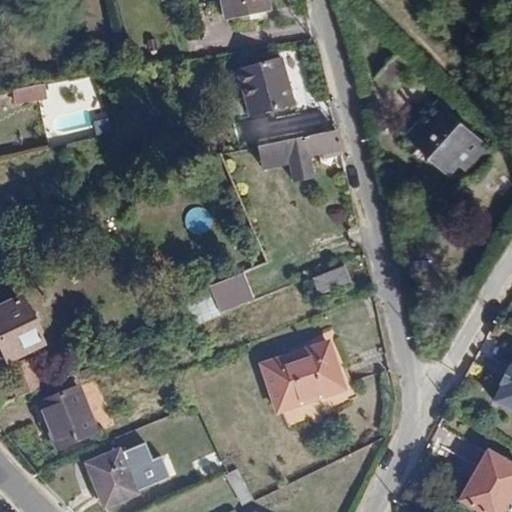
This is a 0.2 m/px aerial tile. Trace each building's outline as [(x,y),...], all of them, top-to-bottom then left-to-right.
[(264,0),(220,0),(226,21),(267,11),(264,0)] [(287,52),(295,97),(308,95),(300,50),(287,52)] [(282,58),(237,71),(251,119),(296,106),(282,58)] [(393,59),(372,85),(384,96),(407,70),(393,59)] [(47,83),(14,86),(16,102),(49,98),(47,83)] [(432,91),(397,122),(432,161),(445,149),(459,166),(481,146),(432,91)] [(340,150),(334,127),(284,137),(288,161),(306,158),(315,156),(331,153),(340,150)] [(334,165),(331,153),(315,156),(318,168),(334,165)] [(310,175),(306,158),(288,161),(292,178),(310,175)] [(349,277),(342,261),(311,274),(318,290),(349,277)] [(191,324),(217,313),(205,285),(189,291),(180,270),(170,274),(191,324)] [(217,313),(249,300),(237,272),(205,285),(217,313)] [(22,295),(0,306),(0,335),(10,356),(44,340),(37,326),(41,320),(35,308),(29,309),(22,295)] [(324,340),(259,363),(276,409),(341,386),(324,340)] [(496,377),(489,392),(511,406),(511,349),(507,359),(503,358),(494,376),(496,377)] [(8,365),(21,394),(44,384),(31,355),(8,365)] [(58,447),(98,430),(80,385),(39,401),(58,447)] [(472,480),(468,478),(457,496),(483,511),(499,511),(511,490),(511,461),(486,447),(475,465),(479,468),(472,480)] [(119,448),(86,461),(104,507),(137,494),(119,448)] [(475,465),(468,478),(472,480),(479,468),(475,465)]
